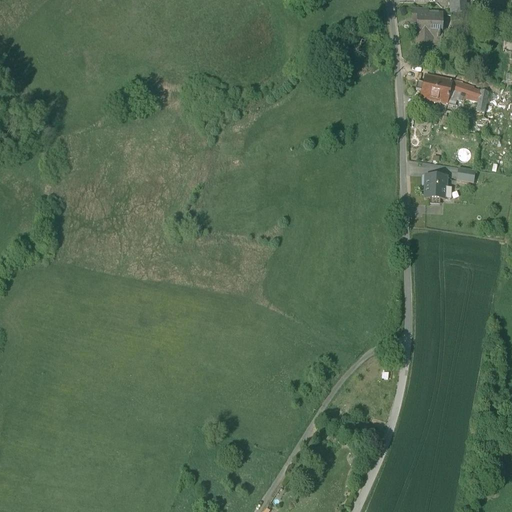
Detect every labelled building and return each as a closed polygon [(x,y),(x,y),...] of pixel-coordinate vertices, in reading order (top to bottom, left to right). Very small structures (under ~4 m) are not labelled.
[(449,0),(450,15),(465,14),(464,0),(449,0)] [(429,47),(439,47),(439,38),(440,38),(441,37),(438,37),(438,27),(441,27),(441,18),(428,17),(428,12),(412,12),(412,20),(417,20),(417,39),(417,47),(429,47)] [(420,101),(447,107),(450,92),(452,83),(426,77),(426,78),(425,78),(424,85),(421,85),(419,93),(422,93),(420,101)] [(469,102),(478,104),(480,93),(473,91),(473,89),(452,83),(450,92),(463,96),(462,101),(469,102)] [(487,94),(480,93),(478,104),(476,113),(484,115),(487,94)] [(442,127),(450,129),(451,128),(452,122),(444,120),(442,127)] [(456,184),(473,186),(475,173),(458,171),(456,184)] [(444,202),(444,201),(445,190),(445,179),(425,179),(425,181),(425,188),(425,201),(429,201),(439,202),(444,202)]
